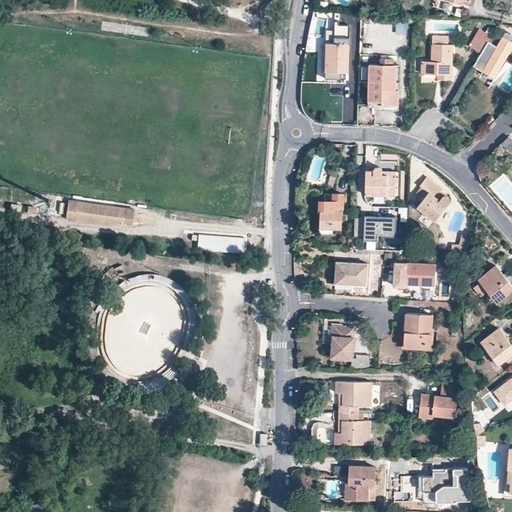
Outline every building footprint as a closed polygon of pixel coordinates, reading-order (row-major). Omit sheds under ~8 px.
[(351,37),(360,38),(360,23),(351,22),(351,37)] [(470,45),(481,52),(488,41),(495,30),(488,26),(485,31),(480,28),(470,45)] [(438,76),(451,77),(452,44),(447,44),(447,35),(433,35),(432,60),(422,60),(422,71),(438,72),(438,76)] [(511,40),(503,36),(497,47),(483,71),(485,72),(483,75),(490,79),(492,77),(495,78),(510,54),(511,55),(511,63),(511,65),(511,40)] [(473,65),(483,71),(497,47),(488,41),(481,52),(473,65)] [(348,71),(349,42),(326,42),(326,70),(341,71),(348,71)] [(398,89),(394,89),(395,64),(393,64),(379,64),(370,63),(368,98),(382,99),(382,103),(398,104),(398,89)] [(340,79),(341,71),(326,70),(325,78),(340,79)] [(507,136),(500,143),(511,151),(511,137),(508,135),(507,136)] [(397,197),(398,175),(385,174),(384,171),(383,169),(381,168),(378,168),(377,169),(376,171),(375,174),(368,174),(367,196),(397,197)] [(444,198),(440,203),(435,199),(443,189),(429,178),(421,187),(429,193),(418,208),(436,223),(450,204),(452,202),(452,199),(451,198),(448,197),(446,197),(444,198)] [(323,203),(322,205),(321,229),(343,230),(344,195),(335,195),(335,209),(331,209),(331,204),(330,203),(328,202),(326,201),(325,201),(323,203)] [(135,227),(138,207),(71,198),(69,219),(89,221),(135,227)] [(397,233),(397,218),(365,217),(365,219),(356,219),(355,239),(364,239),(364,242),(378,243),(378,236),(383,236),(384,233),(397,233)] [(459,242),(468,244),(470,235),(462,232),(459,242)] [(454,241),(451,252),(466,253),(468,244),(459,242),(454,241)] [(213,243),(212,251),(233,255),(234,246),(213,243)] [(369,287),(370,264),(338,263),(336,286),(369,287)] [(434,285),(434,265),(406,264),(406,267),(398,267),(397,286),(405,286),(405,284),(434,285)] [(511,286),(497,267),(480,280),(483,284),(490,293),(498,303),(511,291),(511,286)] [(162,337),(180,332),(186,316),(185,310),(188,303),(184,287),(167,281),(125,291),(114,316),(118,331),(133,337),(143,335),(146,345),(155,343),(158,335),(162,337)] [(490,293),(483,284),(475,290),(482,299),(490,293)] [(408,315),(408,324),(405,324),(404,323),(403,332),(407,332),(406,347),(432,349),(434,317),(408,315)] [(336,326),(335,340),(333,358),(353,360),(356,328),(336,326)] [(511,346),(501,331),(484,344),(501,367),(511,358),(511,346)] [(199,348),(195,355),(199,357),(205,361),(210,354),(199,348)] [(354,361),(353,367),(370,367),(371,357),(359,357),(359,361),(354,361)] [(176,379),(184,384),(192,372),(184,366),(176,379)] [(460,381),(443,379),(441,395),(422,393),(419,415),(433,416),(433,413),(456,415),(460,381)] [(371,404),(371,380),(337,380),(337,391),(343,391),(343,404),(340,404),(339,411),(358,411),(358,405),(371,404)] [(511,380),(496,392),(509,412),(511,410),(511,380)] [(339,419),(343,419),(342,431),(336,431),(336,442),(370,443),(370,418),(358,418),(358,411),(339,411),(339,419)] [(479,418),(473,418),(475,438),(481,434),(479,418)] [(483,437),(475,438),(476,448),(484,447),(483,437)] [(347,484),(346,498),(375,500),(375,485),(374,485),(375,468),(350,467),(349,485),(347,484)] [(471,503),(468,468),(452,469),(453,487),(444,487),(436,493),(436,504),(471,503)] [(453,487),(452,469),(444,469),(445,473),(433,473),(433,478),(423,478),(423,503),(436,504),(436,493),(444,487),(453,487)] [(29,505),(30,511),(50,511),(49,498),(41,499),(42,504),(29,505)]
